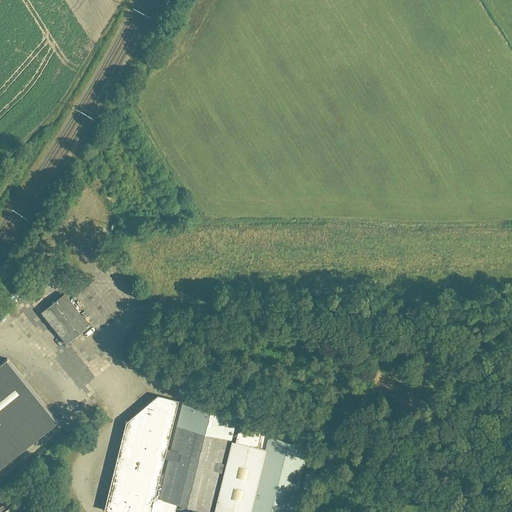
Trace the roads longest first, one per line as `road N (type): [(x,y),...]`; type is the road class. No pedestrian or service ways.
road 1 (unknown): [(168,0),(123,80),(0,248)]
road 2 (unknown): [(0,463),(68,396),(57,367),(0,333)]
